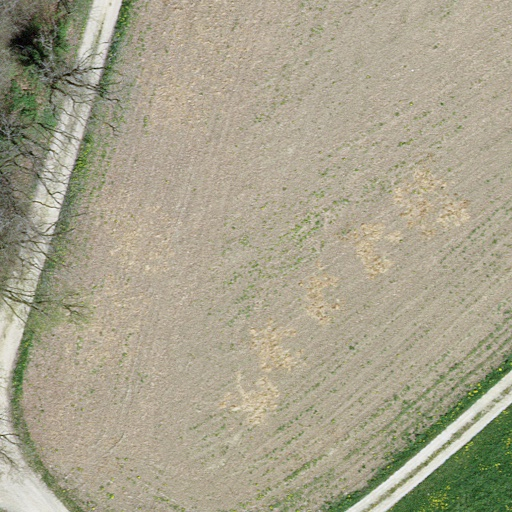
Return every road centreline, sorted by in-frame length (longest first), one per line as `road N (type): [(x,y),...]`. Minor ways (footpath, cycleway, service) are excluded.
road 1 (track): [(0,365),(85,0)]
road 2 (track): [(511,384),(362,511)]
